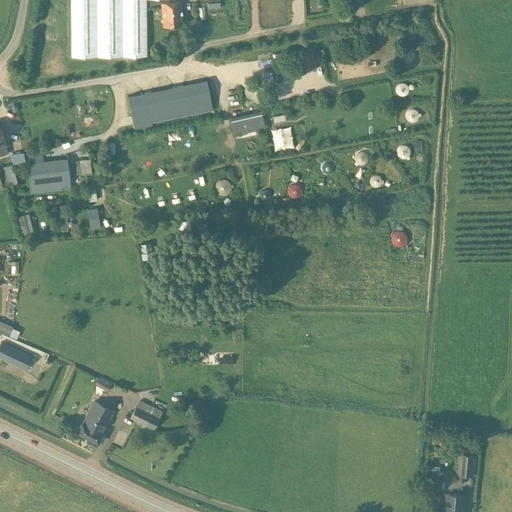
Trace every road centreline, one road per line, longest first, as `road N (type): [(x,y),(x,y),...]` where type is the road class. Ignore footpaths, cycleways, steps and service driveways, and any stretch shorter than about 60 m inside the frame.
road 1 (unclassified): [(0,89),(25,93),(138,74),(179,64),(199,48),(295,28)]
road 2 (tertiary): [(0,429),(169,511)]
